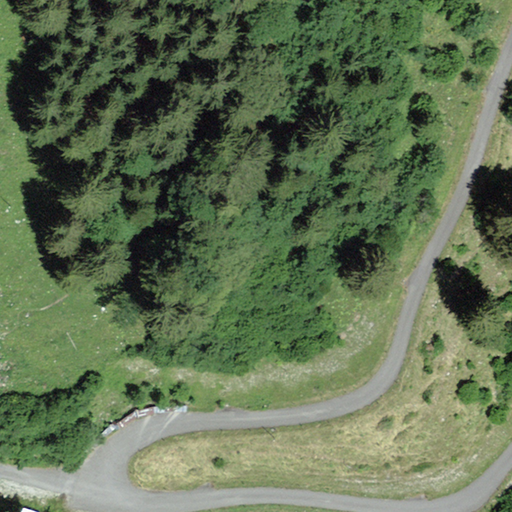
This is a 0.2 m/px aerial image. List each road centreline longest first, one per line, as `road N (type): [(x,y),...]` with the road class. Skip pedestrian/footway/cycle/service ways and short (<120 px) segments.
road 1 (unclassified): [(511,62),(455,228),(421,285),(395,376),(373,400),(324,418),(156,428),(119,445),(103,464),(121,508),(286,499),(398,511)]
road 2 (track): [(0,470),(121,508)]
